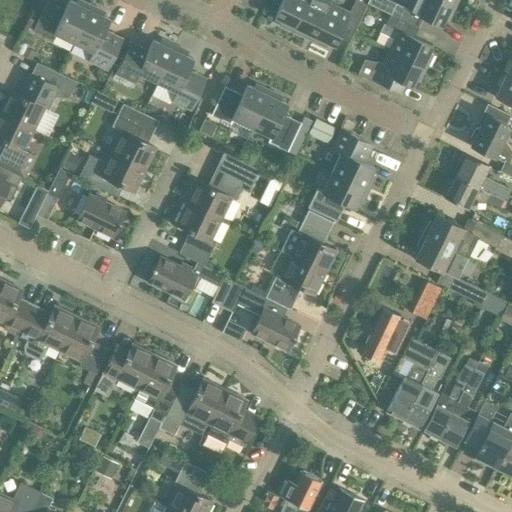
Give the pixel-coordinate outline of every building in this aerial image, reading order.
[(73,43),(91,5),(80,0),(76,0),(75,3),(70,0),(68,0),(64,10),(46,1),(33,30),(53,39),(55,35),(73,43)] [(292,31),(307,0),(281,0),(274,17),(280,20),(279,24),(292,31)] [(307,0),(292,31),(312,40),(330,2),(331,0),(307,0)] [(330,2),(312,40),(326,47),(328,43),(334,46),(345,23),(355,27),(366,5),(355,0),(350,11),(330,2)] [(448,21),(454,8),(438,0),(411,0),(407,9),(396,3),(391,14),(413,24),(418,15),(441,26),(444,19),(448,21)] [(91,5),(73,43),(92,52),(90,57),(109,66),(123,38),(105,29),(110,19),(103,16),(105,12),(91,5)] [(393,38),(388,50),(426,68),(432,54),(428,53),(431,46),(408,35),(413,24),(391,14),(385,25),(383,24),(379,31),(393,38)] [(157,83),(175,45),(161,38),(159,42),(153,39),(148,50),(130,41),(116,70),(136,79),(139,74),(157,83)] [(175,45),(157,83),(175,92),(173,97),(192,106),(206,78),(188,69),(193,59),(187,56),(189,52),(175,45)] [(38,54),(26,48),(23,55),(34,61),(38,54)] [(388,50),(382,62),(364,59),(357,73),(396,91),(400,81),(412,87),(415,80),(419,82),(426,68),(388,50)] [(346,69),(350,61),(342,57),(338,65),(346,69)] [(36,63),(20,95),(11,90),(0,111),(0,112),(34,129),(44,108),(48,110),(55,97),(68,97),(75,82),(36,63)] [(511,76),(506,73),(494,96),(511,105),(511,76)] [(251,128),(269,90),(255,83),(253,87),(247,84),(242,94),(224,86),(211,115),(231,124),(233,120),(251,128)] [(99,105),(104,94),(97,90),(91,102),(99,105)] [(269,90),(251,128),(270,137),(267,142),(287,151),(300,122),(283,114),(288,104),(281,101),(283,97),(269,90)] [(121,131),(111,152),(145,169),(155,147),(143,141),(154,119),(123,103),(111,126),(121,131)] [(511,163),(509,162),(511,155),(511,151),(503,138),(508,128),(506,123),(510,115),(509,114),(500,110),(496,119),(485,113),(479,127),(474,128),(470,137),(471,142),(470,145),(503,162),(499,170),(511,176),(511,163)] [(0,166),(24,178),(36,155),(24,149),(34,129),(0,112),(0,166)] [(340,127),(351,132),(356,121),(345,116),(340,127)] [(300,122),(287,151),(295,155),(311,120),(303,117),(300,122)] [(327,143),(334,127),(316,119),(309,134),(327,143)] [(339,153),(330,171),(368,189),(375,175),(371,173),(374,167),(364,162),(372,144),(344,131),(334,150),(339,153)] [(78,177),(110,193),(115,182),(134,191),(145,169),(111,152),(106,162),(89,154),(78,177)] [(69,153),(63,165),(72,170),(78,157),(69,153)] [(460,164),(455,175),(503,199),(507,191),(493,184),(494,182),(481,175),(486,164),(466,154),(465,155),(461,153),(457,163),(460,164)] [(186,202),(220,219),(231,198),(235,200),(241,189),(248,192),(254,181),(221,165),(211,187),(197,180),(186,202)] [(57,198),(63,188),(70,173),(59,168),(47,190),(36,184),(24,210),(35,215),(46,193),(57,198)] [(362,203),(368,189),(330,171),(322,190),(317,188),(308,207),(336,221),(344,203),(355,208),(358,201),(362,203)] [(498,208),(503,199),(455,175),(444,197),(465,207),(470,196),(484,203),(485,201),(498,208)] [(17,186),(0,177),(0,201),(2,198),(9,201),(17,186)] [(281,183),(271,177),(265,189),(275,194),(281,183)] [(88,193),(76,219),(112,236),(117,225),(119,226),(120,223),(119,222),(124,211),(88,193)] [(220,219),(186,202),(175,224),(189,231),(178,252),(202,264),(214,241),(210,239),(220,219)] [(301,234),(291,255),(325,272),(335,250),(322,243),(333,222),(308,209),(297,232),(301,234)] [(470,231),(436,214),(425,236),(468,257),(477,238),(494,246),(493,249),(511,257),(511,240),(500,234),(475,222),(470,231)] [(458,278),(468,257),(425,236),(414,259),(445,274),(440,284),(483,305),(488,292),(458,278)] [(283,306),(286,308),(290,309),(300,288),(314,294),(325,272),(291,255),(281,275),(277,273),(265,297),(283,306)] [(221,306),(234,280),(196,261),(191,271),(160,256),(154,267),(153,266),(151,268),(153,269),(147,281),(183,299),(189,285),(194,288),(199,277),(218,286),(211,301),(221,306)] [(2,328),(19,336),(31,311),(35,304),(19,296),(22,289),(0,278),(0,319),(5,322),(2,328)] [(245,285),(234,280),(221,306),(232,312),(245,285)] [(279,315),(283,306),(265,297),(244,287),(236,303),(259,315),(251,332),(286,350),(292,339),(294,340),(295,337),(293,336),(299,325),(279,315)] [(422,289),(411,312),(425,318),(436,296),(422,289)] [(505,303),(493,296),(487,308),(500,314),(505,303)] [(511,316),(511,305),(508,303),(500,319),(509,323),(511,316)] [(35,304),(31,311),(19,336),(25,340),(23,344),(23,350),(26,354),(35,358),(39,358),(43,354),(47,345),(59,351),(76,316),(54,305),(50,312),(35,304)] [(222,332),(225,325),(232,312),(221,306),(211,327),(222,332)] [(383,348),(394,353),(409,321),(381,307),(359,350),(377,359),(383,348)] [(89,386),(108,348),(91,340),(98,327),(76,316),(59,351),(80,362),(79,365),(88,370),(82,382),(89,386)] [(386,411),(402,420),(436,350),(412,337),(402,356),(393,374),(402,379),(386,411)] [(137,387),(153,354),(131,343),(128,349),(115,343),(110,356),(111,357),(96,388),(105,393),(114,375),(137,387)] [(402,420),(419,428),(437,391),(432,389),(439,376),(441,377),(451,357),(436,350),(402,420)] [(153,408),(150,415),(161,420),(177,389),(166,384),(176,365),(153,354),(137,387),(132,397),(153,408)] [(468,357),(465,364),(474,369),(477,362),(468,357)] [(478,361),(477,362),(474,369),(484,374),(488,366),(478,361)] [(448,396),(441,393),(422,430),(438,438),(474,369),(465,364),(464,364),(448,396)] [(438,438),(455,446),(474,409),(467,406),(484,374),(474,369),(438,438)] [(175,432),(180,422),(186,410),(210,422),(226,390),(202,378),(195,392),(179,384),(177,389),(161,420),(159,425),(175,432)] [(0,388),(0,404),(9,409),(15,396),(0,388)] [(246,400),(226,390),(210,422),(211,423),(206,434),(226,443),(228,439),(244,447),(256,422),(240,413),(246,400)] [(478,449),(492,420),(489,419),(499,399),(488,393),(463,441),(478,449)] [(502,426),(492,420),(478,449),(474,456),(495,467),(511,434),(511,412),(510,412),(502,426)] [(143,428),(137,441),(137,442),(147,447),(149,444),(154,433),(143,428)] [(511,434),(495,467),(511,475),(511,434)] [(93,460),(96,459),(98,456),(97,452),(94,450),(90,451),(88,455),(89,458),(93,460)] [(171,457),(163,452),(158,461),(167,466),(171,457)] [(116,463),(103,457),(97,470),(110,476),(116,463)] [(178,484),(167,506),(178,511),(206,511),(212,501),(199,494),(209,473),(185,461),(174,482),(178,484)] [(281,495),(287,498),(280,511),(294,511),(297,507),(306,511),(320,481),(319,480),(318,477),(312,475),(309,476),(300,471),(294,484),(288,480),(281,495)] [(10,500),(0,495),(0,511),(31,511),(42,492),(20,481),(10,500)] [(358,511),(364,500),(338,487),(329,506),(321,502),(316,511),(358,511)] [(54,511),(46,508),(51,496),(42,492),(31,511),(54,511)] [(277,497),(268,493),(262,503),(271,508),(277,497)]
